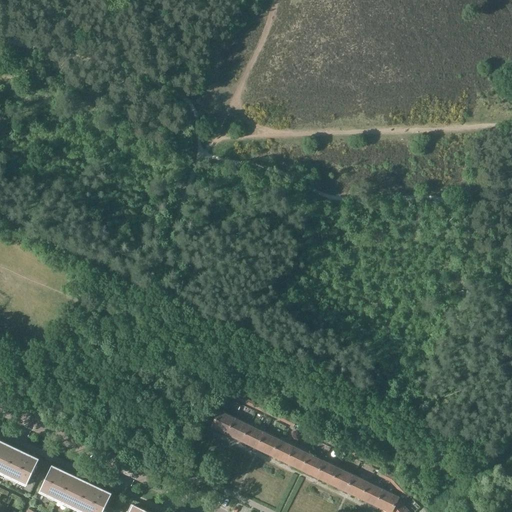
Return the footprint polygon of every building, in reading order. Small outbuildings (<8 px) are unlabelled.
[(230,391),(228,395),(242,402),(244,398),(230,391)] [(244,398),(242,402),(257,409),(259,405),(244,398)] [(259,405),(257,409),(272,417),(274,412),(259,405)] [(213,425),(212,427),(225,433),(224,434),(225,434),(230,436),(230,435),(243,441),(250,427),(240,422),(235,420),(234,420),(220,413),(221,411),(220,411),(215,422),(214,421),(213,424),(213,425)] [(274,412),(272,417),(287,424),(289,419),(274,412)] [(250,427),(243,441),(255,448),(259,451),(260,450),(263,451),(274,457),(281,442),(250,427)] [(313,431),(310,435),(317,439),(332,446),(334,441),(314,431),(313,431)] [(0,492),(2,494),(8,496),(12,498),(17,501),(26,505),(27,501),(28,500),(53,511),(148,511),(133,505),(112,495),(62,471),(52,467),(39,460),(0,441),(0,492)] [(334,441),(332,446),(346,452),(348,448),(334,441)] [(281,442),(274,457),(284,462),(289,465),(289,464),(300,469),(307,455),(294,448),(281,442)] [(348,448),(346,452),(361,459),(363,455),(348,448)] [(307,455),(300,469),(310,474),(314,476),(314,477),(319,479),(319,478),(329,483),(336,468),(307,455)] [(363,455),(361,459),(376,466),(377,467),(379,463),(376,461),(363,455)] [(336,468),(329,483),(338,487),(344,490),(343,491),(349,493),(352,494),(361,498),(368,484),(357,479),(353,477),(336,468)] [(381,472),(379,477),(390,482),(393,477),(381,472)] [(393,477),(390,482),(402,495),(405,491),(393,477)] [(368,484),(361,498),(370,503),(373,504),(373,505),(376,506),(378,508),(379,507),(389,511),(391,511),(398,500),(399,499),(376,488),(368,484)] [(405,491),(402,495),(406,499),(410,496),(405,491)] [(398,500),(391,511),(408,511),(405,508),(401,504),(398,500)]
